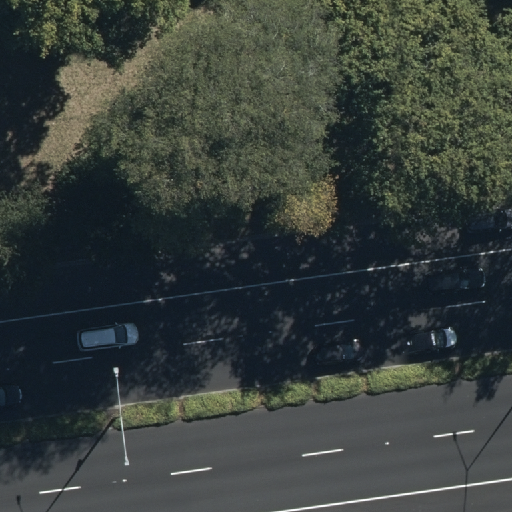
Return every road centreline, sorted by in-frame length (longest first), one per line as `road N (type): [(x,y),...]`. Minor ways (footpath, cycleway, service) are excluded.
road 1 (primary): [(0,370),(511,296)]
road 2 (primary): [(511,424),(0,496)]
